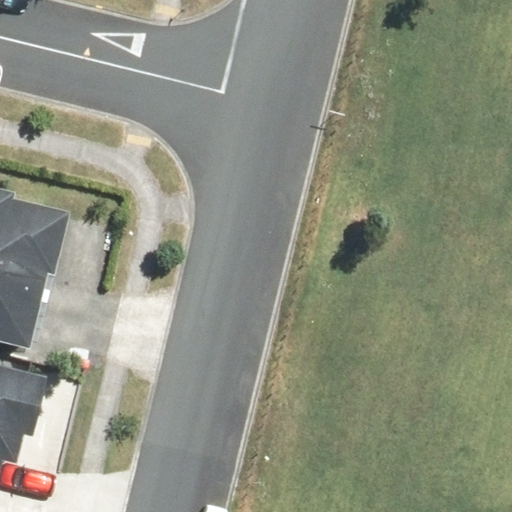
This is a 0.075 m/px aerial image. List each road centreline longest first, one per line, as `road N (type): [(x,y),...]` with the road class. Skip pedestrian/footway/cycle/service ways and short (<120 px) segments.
road 1 (residential): [(280,103),(177,511)]
road 2 (residential): [(280,103),(0,34)]
